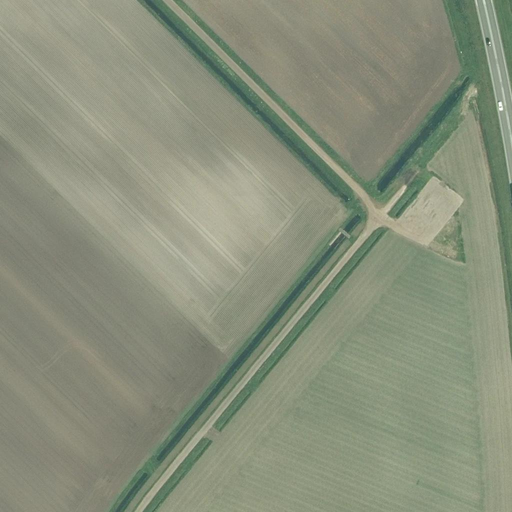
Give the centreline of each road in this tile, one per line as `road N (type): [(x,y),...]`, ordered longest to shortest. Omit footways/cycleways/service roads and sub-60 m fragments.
road 1 (track): [(133,511),(375,218),(362,194),(166,0)]
road 2 (trunk): [(511,150),(482,0)]
